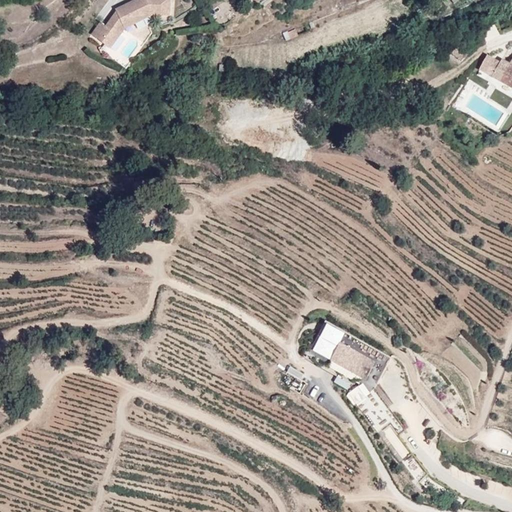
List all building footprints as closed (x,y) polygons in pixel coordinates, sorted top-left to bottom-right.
[(169,23),(172,0),(166,0),(140,0),(115,11),(108,21),(102,28),(99,25),(89,37),(102,48),(113,34),(121,39),(124,35),(152,22),(169,23)] [(450,12),(468,0),(443,0),(449,8),(450,12)] [(283,32),(285,39),(297,37),(296,29),(283,32)] [(110,54),(121,39),(113,34),(102,48),(110,54)] [(489,55),(482,68),(511,86),(511,62),(511,64),(504,60),(502,63),(489,55)] [(326,320),(309,351),(365,383),(361,391),(357,386),(349,392),(356,403),(400,463),(402,461),(418,483),(426,490),(463,508),(468,500),(435,480),(428,473),(399,435),(406,430),(375,389),(392,358),(326,320)]
